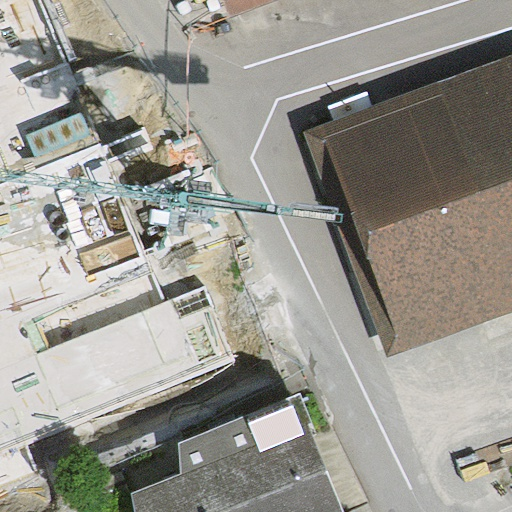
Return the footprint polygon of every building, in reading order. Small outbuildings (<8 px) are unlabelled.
[(52,0),(0,0),(0,125),(91,88),(52,0)] [(226,0),(232,13),(267,0),(226,0)] [(511,58),(309,135),(392,356),(511,310),(511,58)] [(203,250),(26,321),(61,407),(193,354),(178,316),(222,298),(203,250)] [(228,423),(179,442),(181,476),(133,495),(135,511),(343,511),(299,396),(228,423)] [(0,421),(0,511),(64,511),(25,414),(1,424),(0,421)]
